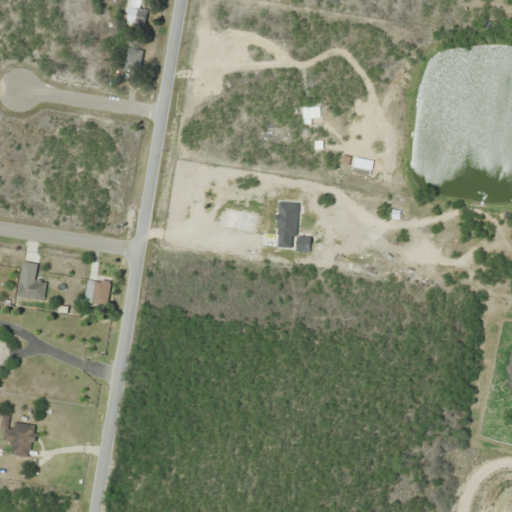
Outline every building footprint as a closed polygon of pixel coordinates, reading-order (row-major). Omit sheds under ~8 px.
[(124,0),(124,25),(145,25),(145,0),(124,0)] [(142,50),(125,47),(121,68),(139,71),(142,50)] [(422,210),(423,201),(402,201),(402,210),(422,210)] [(219,226),(269,233),(272,216),(222,208),(219,226)] [(48,284),(22,277),(16,295),(42,303),(48,284)] [(109,305),(110,281),(86,280),(85,304),(109,305)] [(11,455),(31,457),(34,425),(14,423),(13,429),(5,428),(4,442),(12,443),(11,455)]
